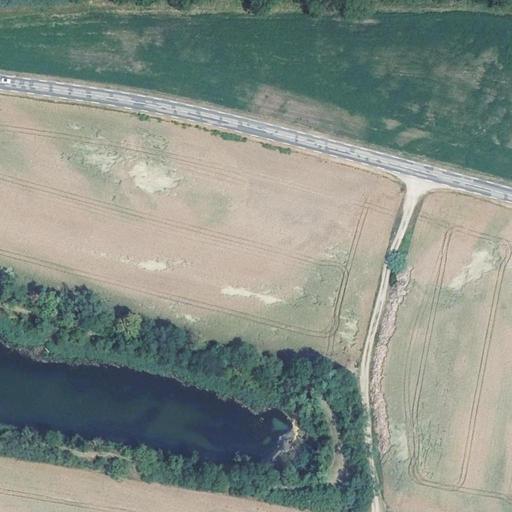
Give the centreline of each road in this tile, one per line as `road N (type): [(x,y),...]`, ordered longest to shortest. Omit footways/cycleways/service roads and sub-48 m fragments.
road 1 (tertiary): [(0,82),(195,113),(511,195)]
road 2 (track): [(420,171),(363,380),(375,511)]
